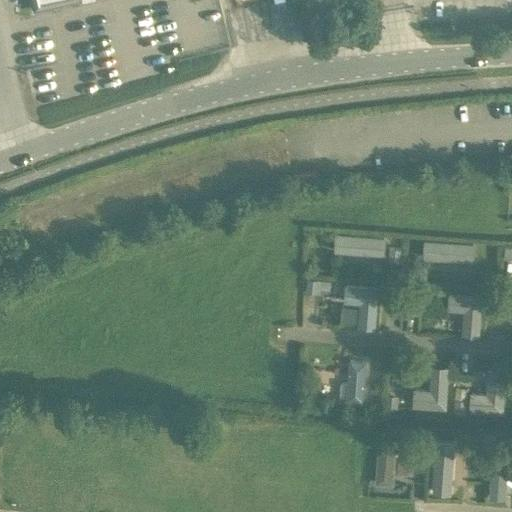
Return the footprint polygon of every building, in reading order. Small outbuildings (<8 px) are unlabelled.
[(385,254),(386,236),(335,232),(334,251),(385,254)] [(474,261),(475,243),(424,239),(423,257),(474,261)] [(400,245),(389,245),(389,258),(400,258),(400,245)] [(423,279),(423,267),(415,266),(414,278),(423,279)] [(306,289),(330,291),(330,281),(307,279),(306,289)] [(378,287),(345,284),(343,301),(360,302),(358,326),(375,328),(378,287)] [(483,294),(449,292),(448,309),(463,310),(462,335),(480,336),(483,294)] [(418,299),(406,299),(406,312),(418,312),(418,299)] [(367,361),(349,360),(347,383),(341,383),(340,401),(364,402),(367,361)] [(449,366),(431,365),(429,389),(413,388),(412,406),(446,407),(449,366)] [(505,370),(487,369),(486,392),(470,391),(469,410),(504,411),(505,370)] [(400,373),(387,373),(384,406),(397,407),(400,373)] [(318,395),(319,382),(310,382),(310,394),(318,395)] [(466,397),(455,397),(455,408),(466,408),(466,397)] [(395,437),(378,435),(377,482),(393,483),(395,437)] [(424,451),(425,441),(405,440),(405,447),(415,448),(414,450),(424,451)] [(455,445),(437,444),(433,494),(453,495),(455,445)] [(472,445),(471,455),(483,456),(484,446),(472,445)] [(505,497),(508,454),(492,453),(489,496),(505,497)]
